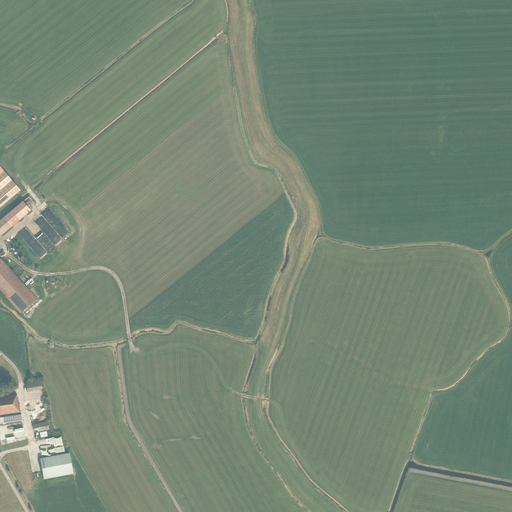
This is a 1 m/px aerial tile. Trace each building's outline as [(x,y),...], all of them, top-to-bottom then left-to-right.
[(0,167),(0,207),(20,191),(0,167)] [(0,220),(0,236),(30,211),(23,202),(0,220)] [(61,242),(70,236),(54,210),(51,211),(50,210),(47,211),(48,214),(45,216),(53,229),(46,233),(53,245),(60,241),(61,242)] [(19,232),(41,258),(48,252),(28,230),(29,230),(26,226),(19,232)] [(6,240),(10,254),(19,250),(14,237),(6,240)] [(0,289),(6,297),(20,313),(36,299),(1,258),(0,259),(0,289)] [(40,380),(25,382),(27,392),(42,390),(40,380)] [(17,399),(16,394),(0,396),(0,423),(21,421),(18,399),(17,399)] [(33,425),(35,433),(49,430),(47,422),(33,425)] [(39,453),(43,472),(72,466),(68,446),(39,453)]
